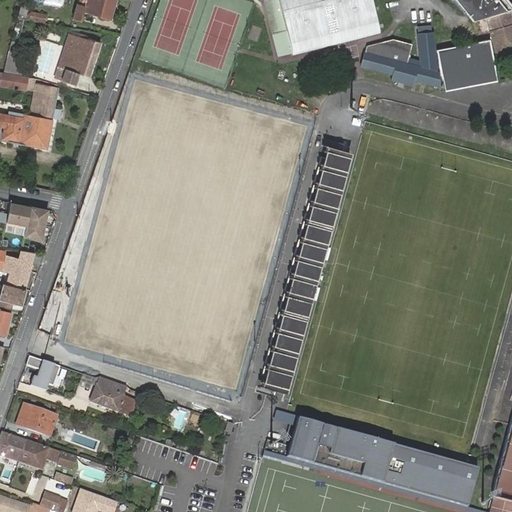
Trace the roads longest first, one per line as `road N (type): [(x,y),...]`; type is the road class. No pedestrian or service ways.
road 1 (residential): [(142,0),(71,206)]
road 2 (residential): [(71,206),(0,404)]
